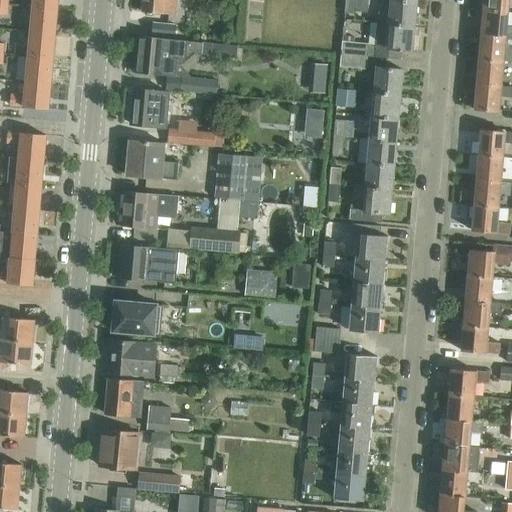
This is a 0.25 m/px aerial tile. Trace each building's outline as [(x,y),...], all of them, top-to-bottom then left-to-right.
[(143,0),(142,11),(177,15),(178,0),(143,0)] [(345,0),(344,13),(355,14),(355,12),(356,0),(345,0)] [(356,0),(355,12),(368,13),(368,0),(356,0)] [(378,12),(377,22),(388,23),(415,26),(417,2),(390,0),(389,12),(378,12)] [(484,0),(483,10),(509,12),(509,0),(484,0)] [(32,3),(30,31),(55,32),(58,4),(32,3)] [(0,14),(8,15),(8,5),(0,4),(0,14)] [(483,10),(481,35),(511,37),(511,26),(508,26),(509,12),(483,10)] [(153,23),(152,34),(175,36),(176,25),(153,23)] [(342,41),(341,55),(352,56),(366,57),(368,57),(402,59),(402,50),(413,51),(415,27),(415,26),(388,23),(388,24),(385,49),(375,48),(375,47),(373,46),(373,45),(370,45),(370,44),(369,43),(368,43),(342,41)] [(30,31),(28,53),(53,54),(55,32),(30,31)] [(511,37),(481,35),(479,60),(505,62),(511,63),(511,37)] [(137,72),(136,74),(168,76),(176,77),(178,60),(184,60),(186,59),(195,53),(200,54),(200,55),(202,55),(203,54),(212,55),(212,56),(237,58),(238,46),(204,42),(188,41),(167,39),(140,36),(140,37),(137,72)] [(28,53),(26,77),(51,78),(53,54),(28,53)] [(341,55),(340,67),(365,69),(366,57),(352,56),(341,55)] [(479,60),(477,85),(501,87),(502,86),(505,62),(479,60)] [(375,67),(373,92),(401,94),(403,70),(375,67)] [(11,94),(10,106),(48,109),(51,78),(26,77),(24,95),(11,94)] [(181,78),(180,91),(182,92),(217,95),(218,81),(191,78),(191,79),(181,78)] [(511,87),(502,86),(501,87),(477,85),(475,110),(500,112),(501,97),(511,98),(511,94),(511,87)] [(338,89),(336,106),(347,107),(348,90),(338,89)] [(165,127),(168,93),(134,90),(131,124),(165,127)] [(373,92),(371,116),(399,118),(401,94),(373,92)] [(371,116),(369,140),(396,143),(399,118),(371,116)] [(335,120),(334,137),(335,137),(344,138),(345,121),(335,120)] [(313,121),(311,139),(319,140),(321,122),(313,121)] [(168,142),(214,147),(215,134),(169,130),(168,142)] [(511,132),(481,130),(479,155),(504,157),(505,144),(511,144),(511,132)] [(19,145),(18,157),(44,158),(46,135),(8,132),(7,144),(19,145)] [(332,154),(343,155),(344,138),(335,137),(334,137),(332,154)] [(165,162),(166,144),(129,140),(126,176),(178,180),(180,163),(165,162)] [(369,140),(367,164),(394,166),(396,143),(369,140)] [(219,154),(215,197),(221,198),(240,200),(244,200),(248,157),(219,154)] [(479,155),(477,177),(502,181),(504,157),(479,155)] [(8,182),(16,183),(42,185),(44,158),(18,157),(10,157),(8,182)] [(367,164),(365,188),(392,190),(394,166),(367,164)] [(331,167),(329,185),(340,185),(341,168),(331,167)] [(477,177),(474,205),(500,208),(502,181),(477,177)] [(16,183),(14,207),(39,209),(42,185),(16,183)] [(338,203),(340,185),(329,185),(328,202),(338,203)] [(351,209),(350,220),(381,222),(382,214),(390,215),(392,190),(365,188),(363,210),(351,209)] [(123,225),(122,228),(155,231),(157,231),(158,229),(159,217),(177,218),(179,197),(161,195),(126,192),(123,225)] [(240,200),(239,216),(258,218),(259,201),(244,200),(240,200)] [(472,231),(510,234),(511,223),(499,222),(500,208),(474,205),(472,231)] [(14,207),(12,233),(37,236),(39,209),(14,207)] [(304,223),(303,238),(312,238),(312,237),(313,237),(314,225),(313,225),(313,224),(304,223)] [(358,235),(355,259),(385,261),(387,236),(380,236),(381,226),(348,223),(347,234),(358,235)] [(190,246),(189,249),(240,253),(242,231),(238,230),(218,229),(216,229),(191,227),(191,231),(190,246)] [(0,257),(35,261),(37,236),(12,233),(0,231),(0,257)] [(324,242),(323,256),(335,257),(336,243),(324,242)] [(118,279),(146,281),(146,280),(161,281),(161,283),(176,284),(179,250),(120,245),(118,279)] [(470,250),(468,275),(493,278),(495,264),(508,265),(509,259),(511,259),(511,246),(493,245),(492,252),(470,250)] [(322,267),(334,268),(335,257),(323,256),(322,267)] [(0,270),(0,282),(33,285),(35,261),(0,257),(10,258),(8,271),(0,270)] [(345,281),(383,285),(385,261),(355,259),(353,282),(345,281)] [(292,287),(309,289),(311,265),(294,264),(292,287)] [(468,275),(466,301),(502,303),(491,302),(493,278),(468,275)] [(275,298),(277,282),(247,279),(245,295),(275,298)] [(352,292),(351,306),(381,309),(383,285),(345,281),(344,292),(352,292)] [(319,303),(331,304),(332,291),(313,290),(312,302),(319,303)] [(0,326),(2,326),(0,339),(33,342),(35,320),(10,318),(10,312),(11,302),(0,301),(0,326)] [(160,335),(163,305),(116,301),(115,314),(111,313),(109,326),(113,327),(113,331),(160,335)] [(466,301),(464,326),(489,328),(490,313),(501,314),(502,303),(466,301)] [(318,315),(330,316),(331,304),(319,303),(318,315)] [(378,333),(381,309),(351,306),(349,330),(378,333)] [(461,351),(500,354),(501,343),(488,342),(489,328),(464,326),(461,351)] [(317,327),(315,340),(339,342),(341,329),(317,327)] [(251,336),(250,350),(263,351),(264,337),(251,336)] [(0,339),(0,367),(5,368),(6,362),(31,365),(33,342),(0,339)] [(110,373),(155,376),(157,344),(112,340),(110,373)] [(338,354),(339,342),(315,340),(314,351),(338,354)] [(347,354),(344,379),(374,382),(376,357),(347,354)] [(289,360),(289,371),(299,372),(300,361),(289,360)] [(313,363),(312,376),(324,377),(325,364),(313,363)] [(161,365),(160,383),(183,384),(184,366),(161,365)] [(511,368),(502,367),(500,380),(511,381),(511,368)] [(452,369),(449,395),(475,397),(476,382),(489,383),(490,372),(452,369)] [(312,376),(311,388),(323,389),(324,377),(312,376)] [(141,416),(144,383),(108,379),(104,413),(141,416)] [(331,401),(331,402),(372,405),(374,382),(344,379),(342,402),(331,401)] [(0,413),(26,415),(28,392),(3,390),(4,384),(0,383),(0,413)] [(205,395),(202,400),(204,407),(209,409),(214,406),(217,402),(215,396),(210,393),(205,395)] [(449,395),(447,419),(473,422),(475,397),(449,395)] [(329,425),(329,426),(370,429),(372,405),(331,402),(330,412),(341,413),(340,426),(329,425)] [(172,407),(150,405),(148,429),(188,432),(190,420),(171,418),(172,407)] [(309,411),(308,424),(320,425),(321,412),(309,411)] [(0,434),(24,437),(26,415),(0,413),(0,434)] [(447,419),(445,445),(470,447),(472,432),(482,433),(483,423),(473,422),(447,419)] [(308,424),(307,436),(319,437),(320,425),(308,424)] [(339,436),(338,451),(368,454),(370,429),(329,426),(329,435),(339,436)] [(100,465),(100,469),(130,472),(137,472),(140,436),(140,434),(138,434),(103,431),(100,465)] [(445,445),(443,469),(468,472),(470,447),(445,445)] [(338,451),(336,475),(366,477),(368,454),(338,451)] [(305,459),(303,472),(331,474),(332,473),(316,472),(317,460),(305,459)] [(0,483),(20,485),(22,464),(0,462),(0,483)] [(443,469),(441,495),(466,497),(468,472),(443,469)] [(303,472),(302,483),(315,485),(315,478),(331,479),(331,474),(303,472)] [(138,489),(180,493),(181,477),(140,473),(138,489)] [(336,475),(334,498),(363,501),(366,477),(336,475)] [(0,507),(18,509),(20,485),(0,483),(0,507)] [(180,494),(178,511),(197,511),(199,495),(180,494)] [(439,511),(477,511),(478,511),(465,511),(466,497),(441,495),(439,511)] [(224,511),(226,500),(216,499),(216,498),(204,497),(202,511),(224,511)]
